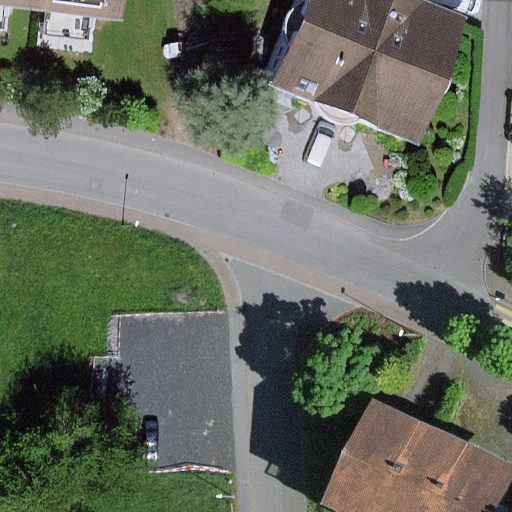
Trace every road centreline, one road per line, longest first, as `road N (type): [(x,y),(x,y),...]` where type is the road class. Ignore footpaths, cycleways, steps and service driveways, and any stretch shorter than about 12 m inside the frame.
road 1 (residential): [(496,0),(484,178),(435,296)]
road 2 (residential): [(0,155),(155,183),(289,234)]
road 3 (residential): [(289,234),(274,267),(279,511)]
road 4 (residential): [(289,234),(435,296)]
